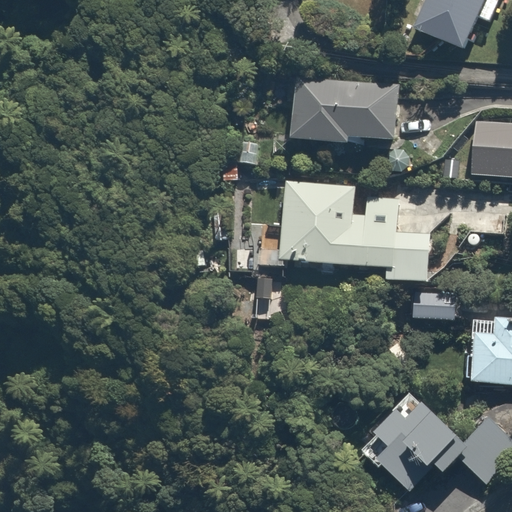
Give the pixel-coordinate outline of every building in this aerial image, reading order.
[(507,0),(428,0),(413,33),(478,63),(507,0)] [(302,82),(298,153),(359,156),(360,144),(404,146),(407,88),(302,82)] [(294,182),(287,267),(393,275),(392,291),(440,295),(445,240),(402,237),(405,207),(360,203),(361,187),(294,182)] [(475,393),(511,395),(511,331),(480,329),(475,393)] [(511,433),(503,423),(471,451),(440,416),(423,397),(365,448),(412,502),(432,485),(440,494),(467,470),(489,496),(511,476),(511,433)]
